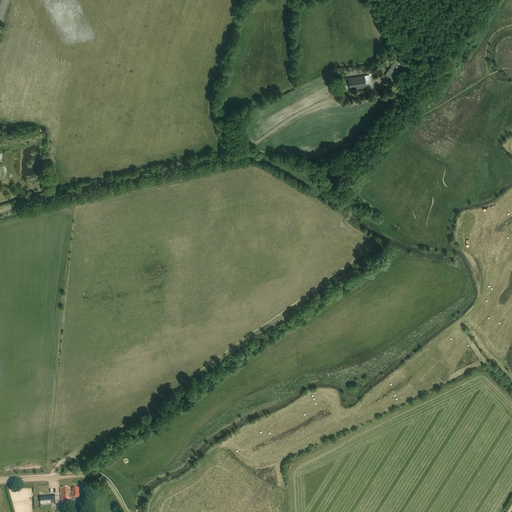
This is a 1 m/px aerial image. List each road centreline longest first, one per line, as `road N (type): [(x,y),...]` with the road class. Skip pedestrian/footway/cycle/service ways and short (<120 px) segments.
road 1 (track): [(0,211),(240,153),(317,105),(389,89)]
road 2 (track): [(126,511),(111,486),(93,475),(0,482)]
